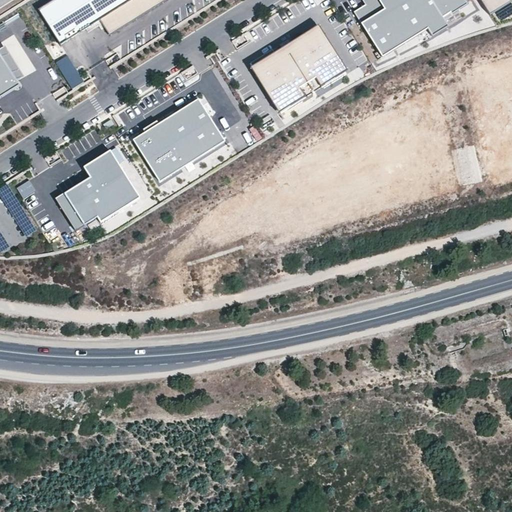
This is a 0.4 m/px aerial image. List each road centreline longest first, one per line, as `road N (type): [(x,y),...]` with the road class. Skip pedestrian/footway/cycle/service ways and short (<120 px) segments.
road 1 (track): [(0,302),(43,312),(197,311),(511,235)]
road 2 (residential): [(0,163),(266,0)]
road 3 (primary): [(511,279),(229,347)]
road 4 (primary): [(0,363),(107,371),(229,347)]
road 5 (primary): [(229,347),(66,357),(0,350)]
